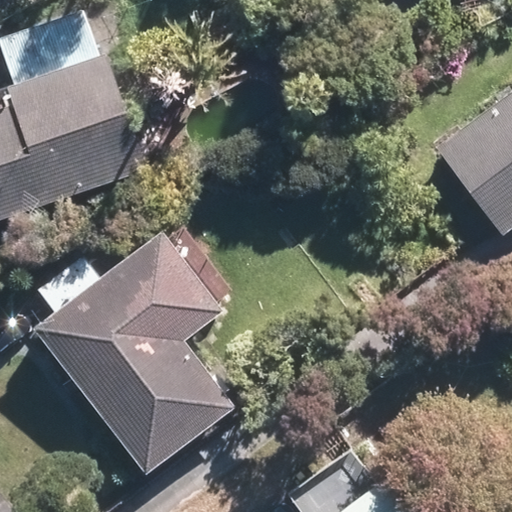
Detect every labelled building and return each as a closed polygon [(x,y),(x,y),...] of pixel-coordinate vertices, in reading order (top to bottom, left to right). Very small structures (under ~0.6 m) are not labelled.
[(0,98),(0,219),(155,164),(96,0),(91,0),(4,32),(24,90),(0,98)] [(273,70),(188,120),(212,161),(297,111),(273,70)] [(511,95),(446,141),(507,230),(511,226),(511,95)] [(87,247),(42,282),(60,305),(36,323),(149,468),(236,400),(190,341),(237,305),(175,224),(109,275),(87,247)] [(287,491),(303,511),(422,511),(388,466),(362,485),(337,453),(287,491)]
